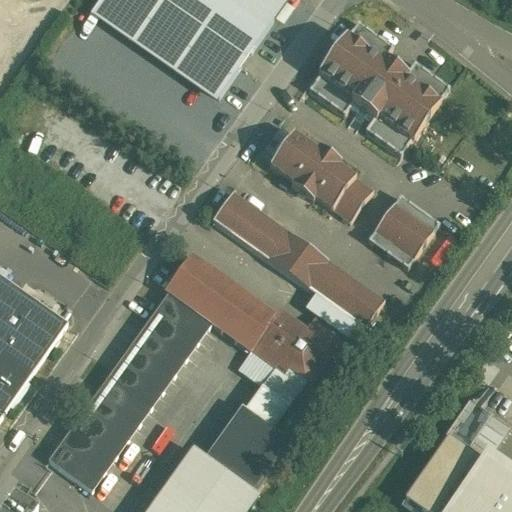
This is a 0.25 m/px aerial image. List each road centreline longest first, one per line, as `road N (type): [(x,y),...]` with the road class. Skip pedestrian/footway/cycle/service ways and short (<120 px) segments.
road 1 (residential): [(334,0),(0,464)]
road 2 (secondary): [(510,230),(312,511)]
